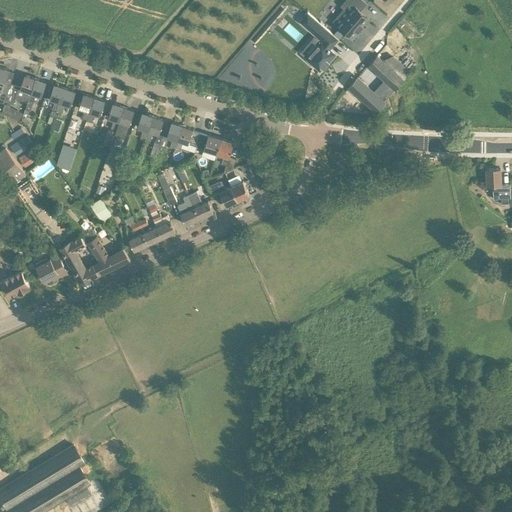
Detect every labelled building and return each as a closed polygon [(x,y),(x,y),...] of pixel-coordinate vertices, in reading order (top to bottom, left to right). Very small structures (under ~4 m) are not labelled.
[(348,12),(337,24),(337,25),(350,36),(356,29),(357,30),(362,24),(361,23),(367,16),(359,10),(365,2),(363,0),(342,0),(339,5),(342,7),(348,12)] [(328,60),(334,53),(330,49),(339,39),(333,34),(308,12),(300,21),(316,35),(313,39),(319,44),(310,55),(308,58),(307,58),(320,69),(322,67),(324,68),(330,61),(328,60)] [(337,29),(333,34),(339,39),(343,34),(337,29)] [(405,78),(383,59),(377,55),(368,65),(390,85),(395,90),(405,78)] [(0,66),(0,90),(2,91),(1,95),(0,96),(0,101),(5,103),(5,101),(11,84),(5,83),(9,70),(0,66)] [(25,74),(20,88),(11,84),(5,101),(6,101),(13,103),(14,99),(15,97),(23,99),(28,101),(36,78),(25,74)] [(349,87),(375,111),(385,101),(358,77),(349,87)] [(36,78),(28,101),(25,109),(30,111),(36,95),(42,97),(46,82),(36,78)] [(55,101),(53,109),(57,111),(65,87),(54,84),(49,99),(55,101)] [(71,106),(76,91),(65,87),(57,111),(63,113),(65,104),(71,106)] [(83,93),(78,108),(84,110),(81,119),(86,120),(87,120),(94,97),(83,93)] [(100,116),(105,100),(94,97),(87,120),(92,122),(95,114),(100,116)] [(2,112),(6,114),(10,106),(5,103),(2,112)] [(116,130),(124,106),(113,103),(108,118),(114,120),(111,128),(116,130)] [(125,138),(134,110),(124,106),(116,130),(114,134),(125,138)] [(142,112),(137,128),(143,129),(140,138),(145,139),(153,116),(142,112)] [(159,134),(164,119),(153,116),(145,139),(145,142),(147,142),(148,140),(150,141),(153,133),(157,134),(150,154),(156,156),(159,147),(163,135),(159,134)] [(59,131),(62,120),(56,118),(53,129),(59,131)] [(169,137),(172,138),(170,147),(175,149),(182,125),(171,122),(167,136),(163,135),(159,147),(165,147),(169,137)] [(183,142),(188,144),(196,146),(200,133),(193,130),(193,129),(182,125),(175,149),(180,151),(183,142)] [(14,138),(24,131),(21,127),(11,134),(14,138)] [(216,153),(221,138),(208,134),(208,135),(200,133),(196,146),(204,149),(202,156),(214,160),(216,153)] [(33,144),(27,135),(10,146),(16,155),(33,144)] [(104,143),(111,145),(113,139),(106,136),(104,143)] [(229,157),(234,142),(221,138),(216,153),(224,155),(221,163),(226,165),(224,172),(233,169),(236,159),(229,157)] [(70,170),(75,150),(63,146),(57,166),(62,167),(69,169),(70,170)] [(0,168),(9,180),(12,184),(26,173),(5,147),(0,151),(0,168)] [(41,156),(34,147),(18,158),(24,167),(41,156)] [(252,176),(261,172),(258,161),(241,166),(244,173),(249,170),(252,176)] [(0,187),(9,180),(0,168),(0,187)] [(500,168),(486,169),(487,177),(487,179),(487,184),(493,184),(493,198),(501,198),(501,204),(508,204),(508,197),(511,197),(510,184),(501,184),(501,178),(500,168)] [(166,180),(162,173),(157,175),(160,183),(166,180)] [(238,200),(250,195),(243,180),(231,186),(238,200)] [(226,206),(238,200),(231,186),(224,189),(221,181),(216,184),(220,191),(219,191),(226,206)] [(103,194),(105,187),(98,185),(96,192),(103,194)] [(170,205),(177,201),(170,187),(163,190),(170,205)] [(185,224),(199,218),(194,207),(189,196),(184,198),(185,202),(177,206),(180,213),(185,224)] [(102,221),(112,215),(100,199),(91,205),(102,221)] [(213,211),(208,201),(194,207),(199,218),(213,211)] [(151,213),(157,210),(158,210),(155,203),(148,206),(151,213)] [(162,237),(176,231),(171,221),(168,215),(162,217),(159,212),(152,216),(157,227),(162,237)] [(146,219),(139,222),(141,228),(149,225),(146,219)] [(132,226),(131,226),(133,231),(141,228),(139,222),(132,226)] [(143,233),(148,244),(162,237),(157,227),(143,233)] [(123,248),(109,256),(97,236),(92,229),(81,235),(86,243),(88,242),(100,260),(94,263),(99,273),(131,258),(123,248)] [(148,244),(143,233),(129,240),(134,250),(148,244)] [(86,268),(75,249),(86,243),(81,235),(60,247),(81,282),(99,273),(94,263),(86,268)] [(68,273),(58,254),(48,260),(46,257),(36,263),(44,280),(56,274),(59,278),(68,273)] [(30,288),(22,271),(3,281),(10,294),(17,290),(19,294),(30,288)] [(79,467),(85,463),(79,453),(73,445),(0,489),(0,498),(5,507),(0,510),(1,511),(39,511),(89,482),(79,467)]
